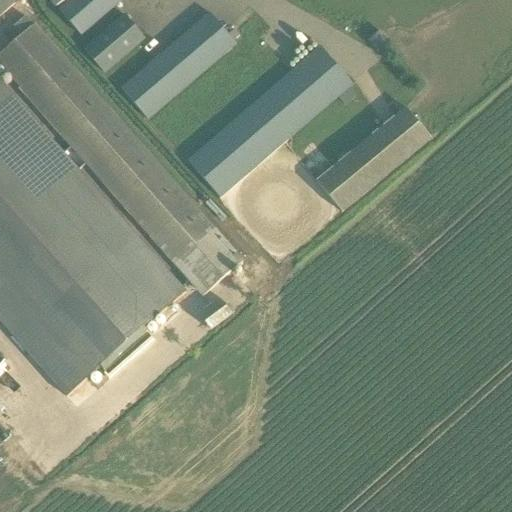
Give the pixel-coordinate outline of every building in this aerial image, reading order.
[(0,0),(0,17),(15,5),(10,0),(0,0)] [(72,0),(59,11),(80,36),(122,0),(72,0)] [(210,14),(122,90),(148,121),(236,45),(234,41),(240,36),(235,30),(228,35),(210,14)] [(26,17),(13,29),(21,37),(34,26),(26,17)] [(125,17),(85,51),(104,74),(144,39),(125,17)] [(0,63),(81,156),(72,164),(0,82),(0,321),(67,398),(109,360),(120,373),(153,344),(142,331),(186,293),(79,171),(88,163),(204,295),(242,261),(34,26),(21,37),(0,55),(0,63)] [(321,48),(189,162),(220,199),(338,97),(349,88),(352,85),(321,48)] [(349,88),(338,97),(345,105),(345,106),(349,102),(356,96),(349,88)] [(342,211),(429,139),(406,111),(319,183),(342,211)] [(37,479),(75,443),(66,435),(29,471),(37,479)]
